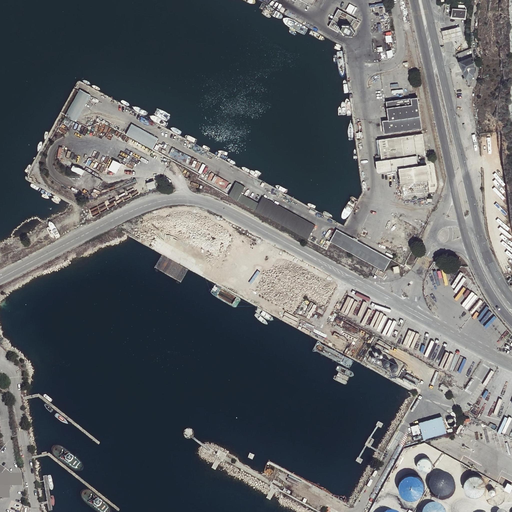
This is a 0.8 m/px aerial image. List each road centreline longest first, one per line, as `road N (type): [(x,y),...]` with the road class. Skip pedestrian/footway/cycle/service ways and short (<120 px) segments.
road 1 (primary): [(414,0),(467,242),(507,317)]
road 2 (primary): [(511,297),(481,238),(426,0)]
